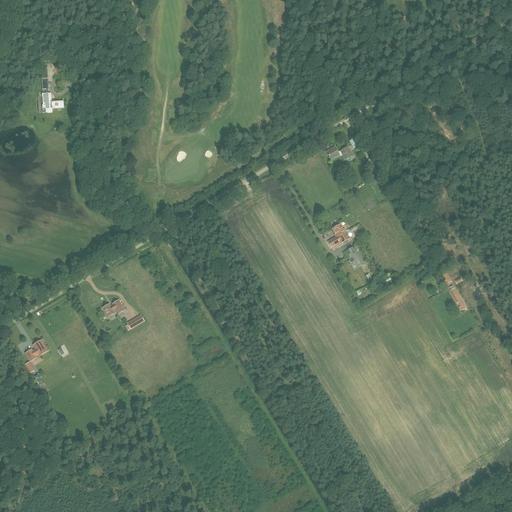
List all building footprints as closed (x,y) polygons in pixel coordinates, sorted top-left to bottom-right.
[(43,105),(45,105),(47,112),(46,112),(46,113),(52,112),(52,108),(64,108),(64,101),(51,102),(51,100),(52,100),(51,94),(51,93),(49,93),(47,93),(42,94),(42,97),(43,105)] [(358,146),(354,139),(350,141),(354,148),(358,146)] [(348,146),(340,151),(338,152),(335,147),(329,151),(329,150),(326,152),(331,160),(335,157),(336,157),(340,155),(340,156),(342,155),(345,160),(354,155),(348,146)] [(340,225),(333,229),(337,236),(333,239),(335,241),(330,244),(332,247),(337,244),(336,243),(339,242),(340,244),(350,238),(345,231),(346,231),(345,229),(343,230),(340,225)] [(349,256),(348,257),(347,255),(344,257),(342,258),(343,260),(345,259),(347,257),(355,270),(365,264),(355,246),(346,251),(349,256)] [(452,281),(448,273),(443,276),(446,280),(444,281),(446,285),(452,281)] [(451,291),(450,291),(457,303),(459,302),(463,310),(466,309),(459,296),(455,288),(454,289),(453,286),(449,288),(451,291)] [(116,309),(117,310),(119,314),(124,310),(119,300),(113,304),(114,305),(113,305),(113,306),(112,307),(110,304),(103,308),(109,317),(115,313),(113,310),(116,309)] [(131,329),(144,321),(141,316),(128,324),(131,329)] [(32,350),(26,354),(31,362),(34,359),(33,356),(36,354),(37,355),(39,354),(40,356),(48,351),(42,341),(34,345),(36,349),(32,351),(32,350)] [(30,373),(35,371),(30,362),(25,365),(30,373)]
